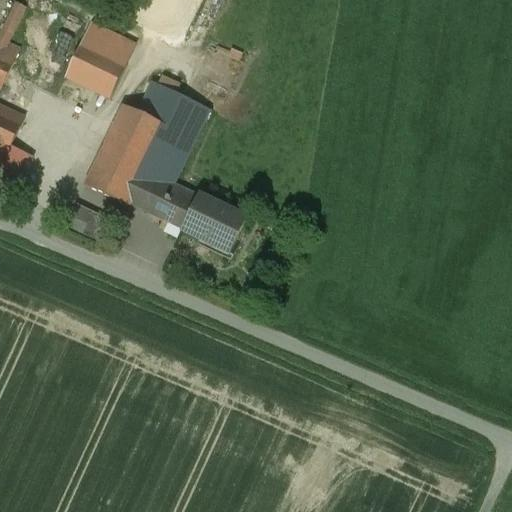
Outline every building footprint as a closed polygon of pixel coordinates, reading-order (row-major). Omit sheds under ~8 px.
[(136,49),(90,26),(64,80),(110,102),(136,49)] [(0,90),(19,52),(0,42),(0,90)] [(168,75),(164,83),(182,92),(186,84),(168,75)] [(131,205),(160,219),(174,189),(210,112),(152,85),(137,115),(124,108),(84,189),(128,209),(131,205)] [(0,189),(14,197),(32,160),(11,150),(24,121),(0,108),(0,189)] [(246,221),(174,189),(160,219),(183,230),(182,233),(211,246),(208,251),(227,260),(246,221)] [(112,223),(76,205),(65,227),(101,245),(112,223)]
